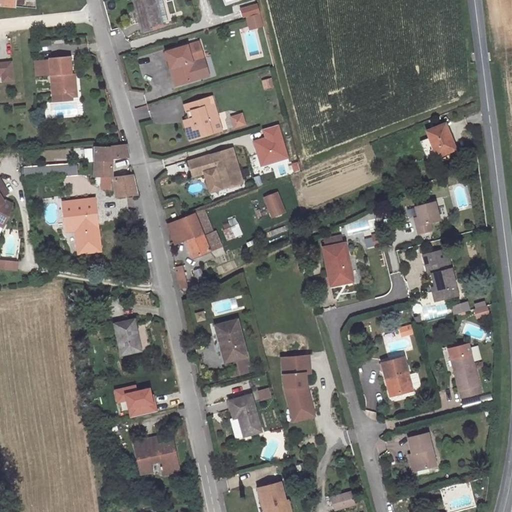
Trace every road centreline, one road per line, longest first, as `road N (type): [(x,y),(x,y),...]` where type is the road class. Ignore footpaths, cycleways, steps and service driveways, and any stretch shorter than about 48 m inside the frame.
road 1 (residential): [(213,511),(150,188),(94,0)]
road 2 (tertiary): [(479,0),(511,288)]
road 3 (residential): [(399,286),(398,297),(338,314),(333,326),(382,511)]
